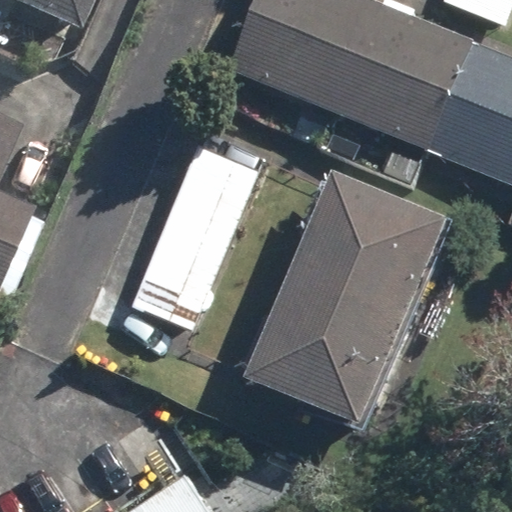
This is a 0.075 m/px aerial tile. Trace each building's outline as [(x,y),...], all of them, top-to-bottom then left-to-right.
[(2,0),(86,36),(102,0),(2,0)] [(511,53),(377,0),(268,0),(239,76),(511,183),(511,53)] [(511,0),(457,0),(454,9),(511,31),(511,28),(511,0)] [(0,187),(26,128),(0,116),(0,292),(37,209),(0,193),(0,187)] [(271,175),(209,149),(141,309),(204,335),(271,175)] [(467,221),(348,172),(262,380),(381,429),(467,221)] [(227,511),(203,478),(150,511),(227,511)]
